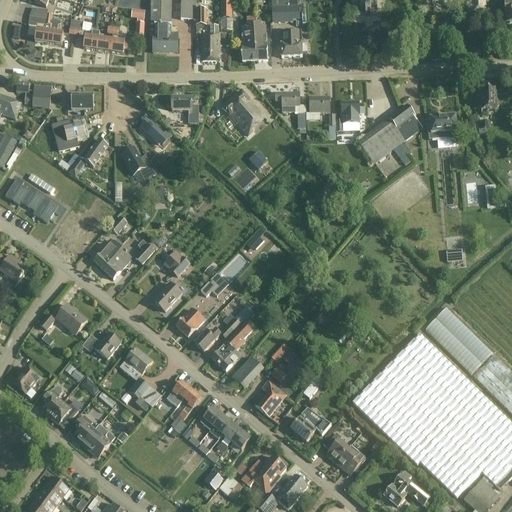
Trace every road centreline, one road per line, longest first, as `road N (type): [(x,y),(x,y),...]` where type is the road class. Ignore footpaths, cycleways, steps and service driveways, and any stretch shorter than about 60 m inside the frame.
road 1 (residential): [(511,66),(113,77)]
road 2 (residential): [(358,511),(68,269)]
road 3 (residential): [(0,373),(68,269)]
